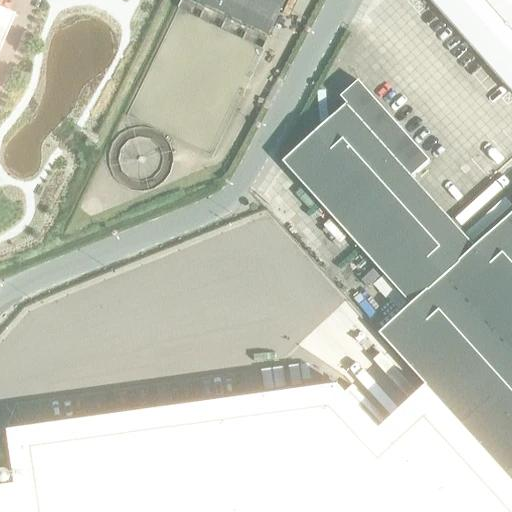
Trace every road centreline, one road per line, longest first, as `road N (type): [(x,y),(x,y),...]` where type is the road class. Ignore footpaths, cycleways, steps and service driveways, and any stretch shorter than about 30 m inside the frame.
road 1 (unknown): [(39,382),(150,307),(255,263),(284,268),(301,294),(296,339),(276,358),(215,379),(105,378)]
road 2 (unclassified): [(0,298),(42,272),(226,200),(332,0)]
